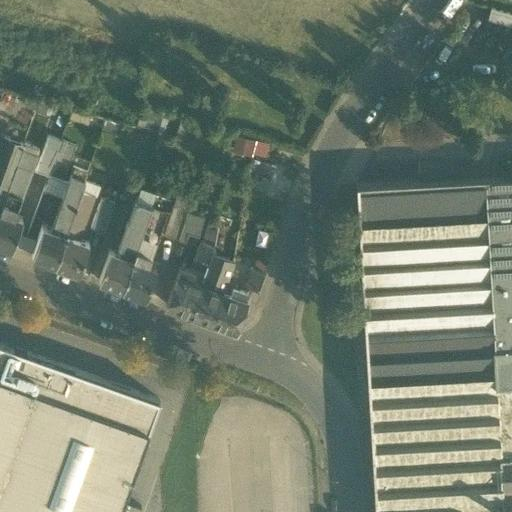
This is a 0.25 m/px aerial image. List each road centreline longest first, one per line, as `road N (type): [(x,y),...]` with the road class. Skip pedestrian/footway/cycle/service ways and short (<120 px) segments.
road 1 (residential): [(265,351),(343,133),(442,0)]
road 2 (residential): [(0,271),(153,324),(265,351)]
road 3 (residential): [(341,511),(335,416),(309,381),(265,351)]
